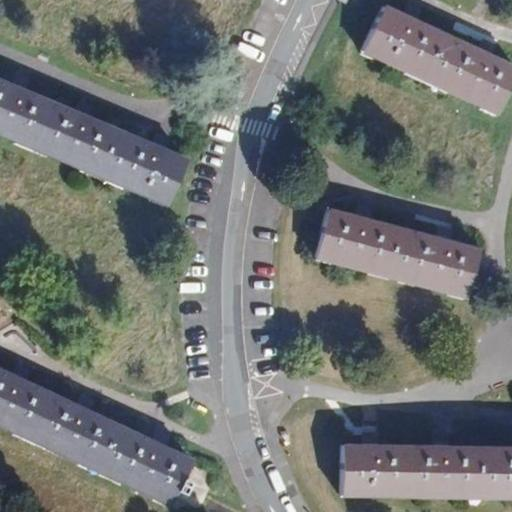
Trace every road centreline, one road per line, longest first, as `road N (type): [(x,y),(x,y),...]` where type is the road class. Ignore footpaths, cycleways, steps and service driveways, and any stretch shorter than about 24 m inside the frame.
road 1 (residential): [(281,511),(243,445),(228,393),(224,254),(234,176),(313,0)]
road 2 (track): [(243,445),(191,440),(0,345)]
